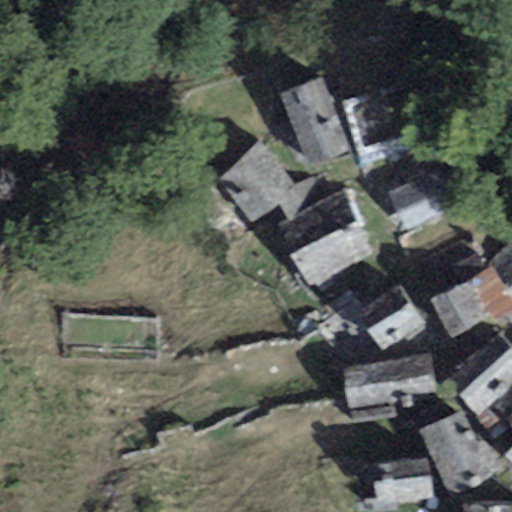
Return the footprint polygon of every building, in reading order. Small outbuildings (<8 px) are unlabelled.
[(345,147),(319,76),(285,89),(311,159),(345,147)] [(290,184),(260,146),(223,175),(254,213),(290,184)] [(453,203),(439,173),(396,193),(410,223),(453,203)] [(367,248),(343,195),(323,204),(315,187),(287,199),(296,218),(285,222),(309,275),(367,248)] [(511,244),(488,268),(474,244),(447,261),(460,282),(435,297),(454,328),(490,307),(506,298),(511,304),(511,244)] [(419,321),(396,286),(362,308),(385,343),(419,321)] [(511,346),(500,333),(453,373),(484,407),(481,411),(501,433),(511,422),(511,446),(508,451),(511,454),(511,346)] [(431,394),(428,357),(350,364),(353,401),(431,394)] [(477,440),(462,411),(425,429),(453,485),(494,464),(481,438),(477,440)] [(428,491),(424,458),(379,463),(383,497),(428,491)]
